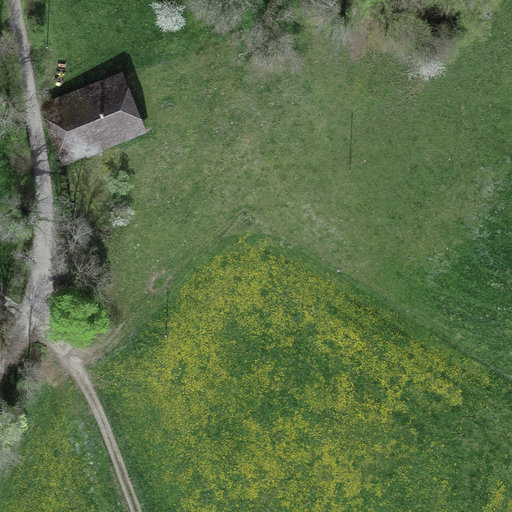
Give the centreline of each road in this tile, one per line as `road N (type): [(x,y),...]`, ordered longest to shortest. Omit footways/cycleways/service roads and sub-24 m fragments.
road 1 (unclassified): [(17,0),(44,236),(31,314),(0,399)]
road 2 (track): [(31,314),(84,374),(131,511)]
